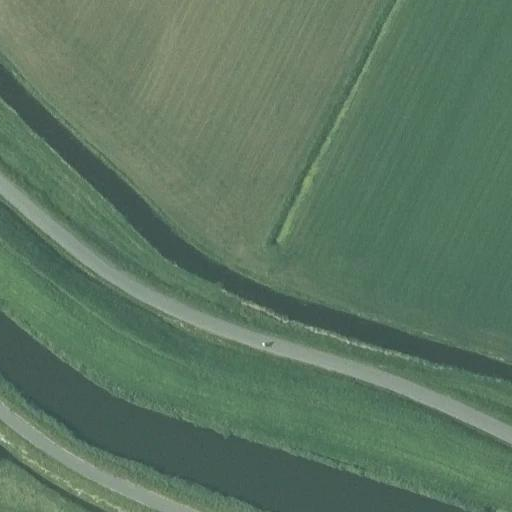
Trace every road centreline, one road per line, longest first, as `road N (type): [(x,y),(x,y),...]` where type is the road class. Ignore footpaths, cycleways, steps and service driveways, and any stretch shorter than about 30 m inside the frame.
road 1 (unclassified): [(511,439),(423,396),(173,311),(81,255),(0,183)]
road 2 (unclassified): [(175,511),(78,467),(0,409)]
